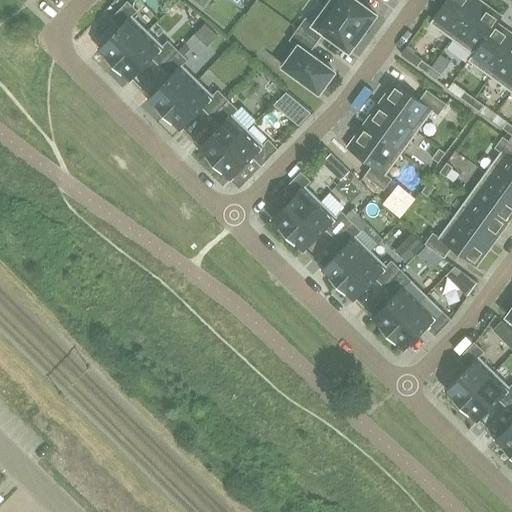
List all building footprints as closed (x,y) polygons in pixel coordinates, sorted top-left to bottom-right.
[(148,30),(133,15),(138,10),(128,0),(110,18),(119,27),(98,48),(114,64),(148,30)] [(326,0),(324,4),(362,32),(375,14),(355,0),(326,0)] [(480,0),(479,0),(445,0),(430,23),(452,38),(480,0)] [(480,0),(452,38),(473,54),(496,22),(497,23),(502,16),(480,0)] [(297,28),(317,43),(324,33),(349,50),(362,32),(324,4),(311,21),(305,17),(297,28)] [(511,33),(497,23),(496,22),(473,54),(468,60),(490,76),(511,45),(511,33)] [(317,43),(297,28),(289,40),(294,44),(280,64),(288,70),(287,71),(294,76),(295,75),(319,91),(334,71),(309,53),(317,43)] [(160,67),(178,50),(168,40),(163,45),(148,30),(114,64),(130,80),(151,58),(160,67)] [(511,90),(511,45),(490,76),(511,92),(511,90)] [(160,67),(169,76),(148,97),(164,113),(198,79),(183,65),(188,60),(178,50),(160,67)] [(431,66),(422,59),(417,65),(427,73),(431,66)] [(427,73),(437,80),(441,73),(431,66),(427,73)] [(261,73),(256,78),(262,84),(267,79),(261,73)] [(211,117),(228,99),(218,89),(213,94),(198,79),(164,113),(181,129),(202,108),(211,117)] [(417,132),(432,111),(438,115),(446,103),(426,89),(419,99),(395,82),(379,104),(417,132)] [(460,97),(470,104),(474,97),(465,90),(460,97)] [(474,97),(470,104),(479,111),(484,104),(474,97)] [(215,163),(248,129),(233,114),(238,109),(228,99),(211,117),(220,125),(199,147),(215,163)] [(363,125),(401,153),(417,132),(379,104),(363,125)] [(502,128),(511,134),(511,124),(507,121),(502,128)] [(386,174),(401,153),(363,125),(347,147),(371,165),(364,175),(384,190),(392,178),(386,174)] [(215,163),(231,178),(252,157),(261,166),(278,148),(268,138),(263,144),(248,129),(215,163)] [(485,172),(511,191),(511,142),(503,136),(494,147),(500,151),(485,172)] [(439,148),(432,158),(438,162),(445,152),(439,148)] [(439,172),(446,176),(453,166),(447,162),(439,172)] [(343,164),(334,173),(340,180),(349,171),(343,164)] [(284,188),(293,197),(272,219),(288,234),(321,200),(306,186),(311,181),(301,171),(284,188)] [(508,221),(511,215),(511,191),(485,172),(469,194),(508,221)] [(428,196),(435,186),(429,181),(421,191),(428,196)] [(410,205),(393,191),(384,203),(400,217),(410,205)] [(454,215),(492,243),(508,221),(469,194),(454,215)] [(334,238),(351,220),(346,215),(341,210),(336,215),(321,200),(288,234),(304,250),(325,229),(334,238)] [(353,207),(346,215),(351,220),(358,213),(359,212),(353,207)] [(358,213),(351,220),(361,230),(368,224),(369,223),(358,213)] [(433,232),(424,243),(444,258),(452,247),(476,265),(492,243),(454,215),(439,236),(433,232)] [(334,238),(343,247),(322,268),(338,284),(371,250),(356,235),(361,230),(351,220),(334,238)] [(412,233),(395,251),(407,262),(424,244),(412,233)] [(384,287),(401,269),(391,259),(386,265),(371,250),(338,284),(354,300),(375,278),(384,287)] [(388,333),(421,299),(406,284),(411,279),(401,269),(384,287),(393,296),(372,317),(388,333)] [(476,282),(467,275),(457,286),(467,295),(476,282)] [(388,333),(404,349),(425,327),(434,336),(451,319),(441,309),(436,314),(421,299),(388,333)] [(474,341),(457,359),(466,368),(445,389),(461,405),(495,371),(480,356),(484,351),(474,341)] [(507,408),(511,403),(511,383),(509,386),(495,371),(461,405),(477,421),(498,399),(507,408)] [(511,403),(507,408),(511,412),(511,421),(495,438),(511,454),(511,453),(511,403)]
